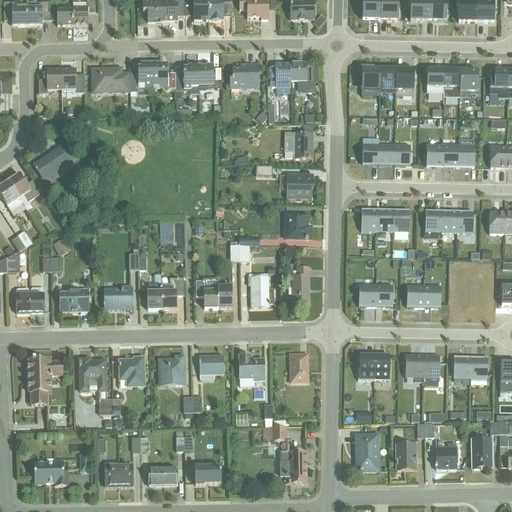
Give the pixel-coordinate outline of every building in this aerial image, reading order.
[(163,25),(163,2),(159,2),(159,1),(154,1),(154,3),(150,3),(150,0),(138,0),(138,9),(142,9),(143,15),(147,15),(147,25),(162,25),(163,25)] [(163,0),(163,2),(163,25),(178,25),(178,19),(186,19),(185,0),(179,0),(179,2),(171,3),(170,0),(163,0)] [(185,0),(186,19),(193,19),(194,24),(209,24),(208,1),(198,1),(195,0),(185,0)] [(207,0),(208,1),(209,24),(220,23),(223,21),(223,18),(231,18),(231,0),(207,0)] [(254,0),(254,2),(240,2),(239,2),(239,13),(246,13),(247,21),(261,21),(261,23),(269,23),(268,0),(254,0)] [(380,22),(380,0),(371,0),(372,0),(363,0),(362,20),(371,20),(371,22),(380,22)] [(380,0),(380,22),(398,23),(398,0),(392,0),(380,0)] [(428,23),(428,2),(427,0),(410,0),(410,23),(428,23)] [(476,2),(476,0),(458,0),(458,24),(476,24),(476,2)] [(476,2),(476,24),(488,24),(488,23),(494,23),(494,1),(486,1),(486,0),(476,0),(476,2)] [(290,11),(289,12),(289,16),(290,17),(290,22),(299,22),(303,22),(314,22),(314,2),(302,2),(302,4),(290,4),(290,11)] [(428,2),(428,23),(446,24),(446,2),(428,2)] [(73,10),(73,28),(88,28),(88,16),(96,16),(96,3),(87,3),(87,5),(73,5),(73,10)] [(27,9),(27,29),(41,29),(42,23),(50,23),(50,11),(50,5),(42,4),(40,6),(38,6),(37,5),(27,5),(27,9)] [(27,29),(27,9),(18,9),(18,6),(16,6),(16,5),(4,5),(4,24),(12,24),(17,29),(27,29)] [(50,11),(50,23),(57,23),(57,29),(73,28),(73,10),(50,11)] [(321,18),(313,26),(318,31),(326,22),(321,18)] [(138,76),(130,76),(130,95),(136,95),(136,91),(144,90),(148,94),(149,95),(152,93),(153,91),(153,88),(159,88),(159,91),(161,90),(166,96),(170,92),(172,92),(172,94),(176,94),(175,75),(168,75),(167,66),(160,66),(160,65),(141,66),(141,71),(138,71),(138,76)] [(233,81),(229,81),(230,92),(260,92),(259,66),(250,66),(240,67),(240,70),(233,70),(233,81)] [(290,84),(290,66),(275,66),(275,71),(267,71),(267,82),(272,81),(269,84),(269,88),(272,90),(275,90),(275,91),(276,91),(277,97),(291,96),(290,84)] [(290,66),(290,84),(297,84),(297,91),(298,93),(298,94),(300,95),(301,96),(314,95),(315,98),(316,98),(315,85),(314,85),(314,81),(316,81),(315,68),(307,68),(307,66),(296,66),(292,66),(290,66)] [(198,68),(199,92),(206,91),(207,90),(213,89),(216,91),(222,91),(222,83),(221,83),(215,83),(213,83),(213,67),(206,67),(205,69),(201,69),(201,67),(198,68)] [(175,75),(176,94),(177,94),(184,93),(184,92),(191,92),(190,102),(199,102),(199,92),(198,68),(195,68),(193,70),(192,70),(191,70),(183,70),(183,75),(175,75)] [(373,69),(361,69),(360,83),(362,83),(362,86),(364,86),(363,91),(362,91),(362,93),(361,98),(379,99),(379,95),(380,70),(373,70),(373,69)] [(380,70),(379,95),(394,95),(395,95),(396,71),(394,71),(388,71),(381,71),(380,70)] [(460,72),(459,100),(470,100),(470,97),(478,97),(478,71),(460,70),(460,72)] [(61,72),(61,93),(76,93),(76,96),(84,96),(84,78),(77,78),(77,71),(61,72)] [(130,95),(130,76),(122,76),(122,71),(92,72),(92,97),(130,96),(130,95)] [(396,71),(395,95),(395,99),(414,99),(414,71),(396,71)] [(444,96),(444,72),(427,71),(427,95),(444,96)] [(61,93),(61,72),(46,73),(46,83),(38,83),(39,97),(47,96),(47,93),(61,93)] [(444,72),(444,96),(443,105),(445,105),(445,99),(458,100),(458,105),(459,105),(459,100),(460,72),(444,72)] [(507,100),(508,73),(506,73),(494,73),(494,76),(490,76),(490,95),(499,95),(499,100),(505,100),(507,100)] [(136,91),(136,95),(136,99),(152,99),(152,93),(149,95),(148,94),(144,90),(136,91)] [(499,95),(490,95),(489,106),(499,107),(499,100),(499,95)] [(174,109),(166,113),(170,118),(176,115),(174,109)] [(262,114),(256,122),(262,127),(267,120),(267,118),(262,114)] [(304,127),(313,127),(314,127),(314,117),(305,117),(305,124),(304,124),(304,127)] [(303,136),(313,137),(313,127),(304,127),(303,127),(303,136)] [(294,155),(294,161),(312,162),(313,137),(303,136),(285,136),(284,155),(294,155)] [(442,169),(442,146),(427,146),(426,169),(442,169)] [(442,146),(442,169),(458,169),(458,146),(442,146)] [(458,146),(458,169),(474,170),(475,147),(458,146)] [(378,168),(378,147),(362,147),(362,166),(367,166),(367,168),(377,168),(378,168)] [(378,147),(378,168),(394,168),(394,147),(378,147)] [(394,147),(394,168),(406,168),(406,167),(410,167),(410,148),(394,147)] [(62,148),(33,167),(46,188),(60,180),(57,175),(73,164),(62,148)] [(506,170),(506,148),(491,148),(490,170),(506,170)] [(247,158),(236,160),(238,167),(249,165),(247,158)] [(256,169),(256,178),(272,179),(273,169),(256,169)] [(8,184),(24,208),(25,207),(42,196),(33,183),(26,187),(20,176),(8,184)] [(287,178),(286,201),(286,202),(312,202),(313,177),(287,176),(287,178)] [(24,208),(8,184),(0,189),(0,199),(7,210),(8,210),(15,219),(26,211),(24,208)] [(377,234),(377,212),(366,212),(366,213),(361,213),(361,234),(377,234)] [(377,212),(377,234),(393,234),(393,212),(377,212)] [(393,212),(393,234),(394,234),(394,241),(409,242),(409,214),(405,214),(405,212),(393,212)] [(441,235),(441,213),(425,213),(425,235),(441,235)] [(441,213),(441,235),(457,235),(457,213),(441,213)] [(457,213),(457,235),(473,236),(473,214),(457,213)] [(505,236),(505,214),(489,214),(489,235),(505,236)] [(284,216),(284,243),(312,243),(313,228),(309,228),(309,216),(284,216)] [(18,239),(26,251),(33,247),(32,245),(34,244),(27,234),(25,235),(18,239)] [(26,251),(18,239),(11,243),(18,253),(19,254),(26,251)] [(252,249),(258,249),(259,249),(260,240),(239,240),(239,248),(250,249),(252,249)] [(65,241),(53,248),(59,260),(71,253),(65,241)] [(239,265),(239,248),(238,248),(238,243),(230,243),(230,264),(239,265)] [(239,248),(239,265),(250,265),(250,249),(239,248)] [(11,249),(4,253),(8,259),(15,255),(11,249)] [(140,273),(139,256),(138,256),(138,251),(133,251),(133,257),(129,257),(129,273),(140,273)] [(482,252),(482,261),(492,261),(492,253),(482,252)] [(7,261),(7,276),(20,275),(19,254),(7,261)] [(51,275),(51,261),(43,261),(43,275),(51,275)] [(51,261),(51,275),(59,275),(59,261),(51,261)] [(292,288),(292,297),(293,309),(310,309),(309,271),(297,271),(297,273),(297,279),(292,279),(292,288)] [(249,280),(248,280),(248,289),(251,289),(251,311),(270,310),(269,306),(275,306),(274,291),(269,291),(269,279),(268,279),(268,276),(249,276),(249,280)] [(204,288),(217,288),(216,280),(204,281),(204,284),(204,288)] [(162,286),(162,312),(176,312),(176,298),(184,298),(183,281),(169,281),(169,286),(162,286)] [(204,288),(204,284),(196,284),(196,300),(204,299),(204,311),(218,311),(217,288),(204,288)] [(162,312),(162,286),(149,287),(149,294),(148,294),(148,313),(162,312)] [(376,309),(376,287),(359,287),(359,297),(359,303),(361,303),(361,309),(376,309)] [(383,287),(383,309),(393,310),(393,288),(383,287)] [(424,310),(424,287),(407,287),(407,304),(409,304),(409,310),(424,310)] [(511,287),(502,288),(502,307),(511,307),(511,287)] [(122,291),(103,291),(104,313),(123,313),(123,314),(132,314),(132,288),(122,288),(122,291)] [(217,288),(218,311),(233,311),(232,288),(217,288)] [(431,288),(431,310),(441,310),(441,288),(431,288)] [(30,293),(30,316),(44,316),(44,296),(43,296),(43,290),(32,290),(30,293)] [(30,316),(30,293),(28,291),(18,291),(16,293),(16,317),(30,316)] [(69,295),(60,295),(60,316),(89,315),(88,292),(68,292),(69,295)] [(252,357),(238,358),(239,383),(253,382),(253,384),(265,384),(265,361),(252,362),(252,357)] [(308,357),(290,357),(291,385),(308,385),(308,357)] [(374,381),(375,357),(359,357),(359,365),(358,365),(358,382),(374,383),(374,381)] [(375,357),(374,381),(389,382),(390,358),(383,358),(375,357)] [(174,361),(158,361),(158,389),(186,389),(185,358),(174,358),(174,361)] [(224,358),(199,359),(200,384),(214,384),(214,382),(215,382),(215,378),(224,378),(224,358)] [(422,380),(423,358),(408,358),(408,364),(406,364),(405,380),(414,380),(414,384),(422,384),(422,380)] [(423,358),(422,380),(439,380),(440,364),(437,364),(438,358),(423,358)] [(133,361),(118,362),(119,384),(126,384),(126,391),(146,390),(145,359),(133,359),(133,361)] [(470,381),(471,359),(456,359),(456,365),(454,365),(453,381),(470,381)] [(471,359),(470,381),(470,387),(486,387),(486,381),(487,381),(488,366),(485,365),(485,359),(471,359)] [(113,418),(113,402),(107,402),(107,363),(91,363),(92,361),(78,361),(79,396),(89,396),(90,394),(97,394),(97,396),(99,396),(99,418),(113,418)] [(32,363),(28,363),(28,395),(31,395),(31,408),(48,408),(48,396),(52,396),(52,379),(62,379),(62,365),(50,365),(50,363),(35,363),(35,362),(32,362),(32,363)] [(501,364),(500,394),(511,393),(511,363),(511,364),(501,364)] [(278,389),(273,391),(276,399),(282,397),(278,389)] [(192,400),(193,418),(198,418),(198,415),(202,415),(201,399),(192,400)] [(193,418),(192,400),(183,400),(184,416),(185,416),(185,420),(193,420),(193,418)] [(113,402),(113,418),(113,420),(120,420),(120,418),(121,418),(121,402),(113,402)] [(272,422),(273,422),(273,408),(264,408),(264,409),(258,409),(258,414),(265,414),(265,422),(265,425),(264,425),(264,429),(272,429),(272,422)] [(359,422),(370,422),(371,422),(371,414),(356,413),(356,422),(359,422)] [(248,416),(235,416),(236,429),(248,428),(248,416)] [(412,416),(411,425),(420,425),(420,416),(412,416)] [(121,421),(115,423),(118,431),(125,429),(121,421)] [(499,438),(499,425),(490,425),(490,438),(499,438)] [(499,425),(499,438),(500,449),(508,449),(508,472),(511,471),(511,439),(508,440),(508,425),(499,425)] [(425,441),(425,426),(417,427),(417,441),(425,441)] [(425,426),(425,441),(434,441),(433,426),(425,426)] [(272,429),(264,429),(263,429),(263,443),(282,443),(282,446),(280,449),(282,451),(283,454),(280,455),(280,456),(280,480),(284,480),(284,484),(286,484),(286,486),(306,486),(306,454),(302,454),(302,452),(294,452),(294,443),(287,443),(287,429),(286,429),(272,429)] [(184,454),(184,440),(183,440),(183,434),(176,434),(177,454),(184,454)] [(378,437),(355,437),(356,474),(363,474),(379,474),(378,437)] [(184,440),(184,454),(192,454),(192,440),(184,440)] [(493,440),(470,441),(471,472),(493,470),(493,440)] [(141,455),(140,441),(132,441),(132,455),(141,455)] [(105,442),(97,442),(98,456),(105,455),(105,442)] [(417,446),(395,446),(396,474),(417,473),(417,446)] [(448,449),(435,449),(435,473),(457,473),(457,446),(448,446),(448,449)] [(90,458),(80,458),(80,475),(90,475),(90,467),(92,467),(92,458),(90,458)] [(36,466),(34,466),(34,485),(36,485),(38,487),(42,487),(44,485),(46,485),(46,486),(55,485),(55,489),(69,489),(68,474),(64,474),(64,463),(54,463),(54,465),(44,465),(43,464),(38,464),(36,466)] [(119,490),(119,466),(104,467),(105,490),(119,490)] [(119,466),(119,490),(134,490),(133,466),(119,466)] [(221,468),(195,469),(195,488),(205,488),(204,487),(221,487),(221,468)] [(163,489),(163,470),(149,470),(149,489),(163,489)] [(163,470),(163,489),(177,488),(177,470),(163,470)]
